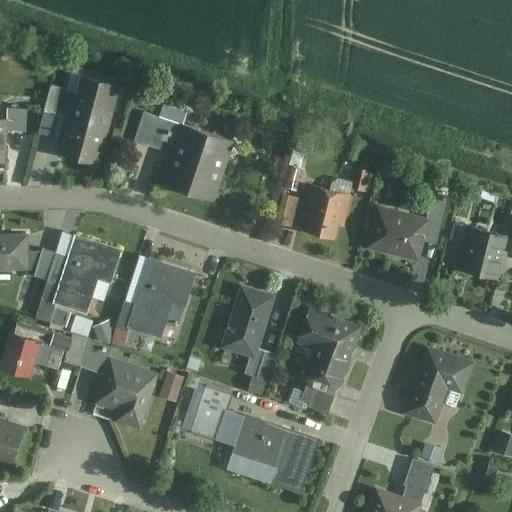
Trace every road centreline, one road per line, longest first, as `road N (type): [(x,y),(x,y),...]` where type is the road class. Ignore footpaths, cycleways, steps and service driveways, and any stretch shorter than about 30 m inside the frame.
road 1 (residential): [(408,309),(106,205),(0,201)]
road 2 (residential): [(334,511),(408,309)]
road 3 (residential): [(176,511),(53,471)]
